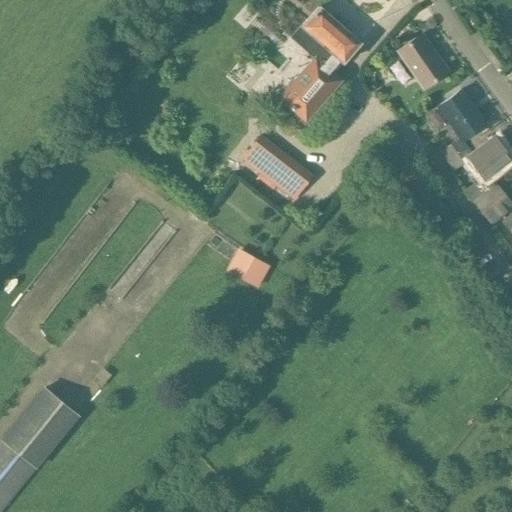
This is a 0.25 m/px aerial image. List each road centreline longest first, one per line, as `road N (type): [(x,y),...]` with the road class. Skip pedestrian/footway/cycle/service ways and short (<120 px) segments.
road 1 (residential): [(511,278),(439,167)]
road 2 (residential): [(511,103),(435,0)]
